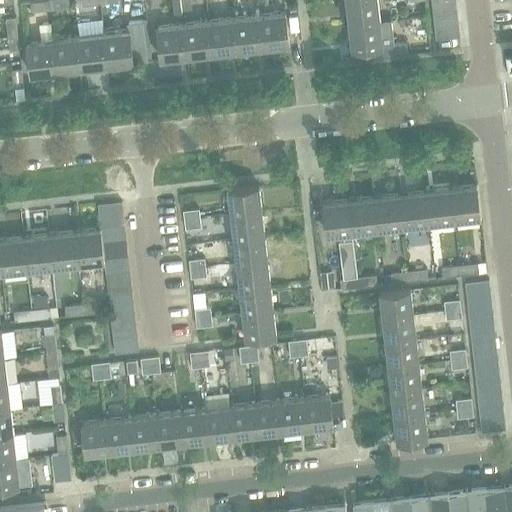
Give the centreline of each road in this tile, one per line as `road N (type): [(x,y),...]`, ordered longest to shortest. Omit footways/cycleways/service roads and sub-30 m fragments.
road 1 (residential): [(79,511),(87,502),(511,447)]
road 2 (residential): [(139,143),(487,101)]
road 3 (residential): [(511,317),(487,101)]
road 4 (residential): [(163,350),(139,143)]
road 5 (residential): [(0,157),(139,143)]
